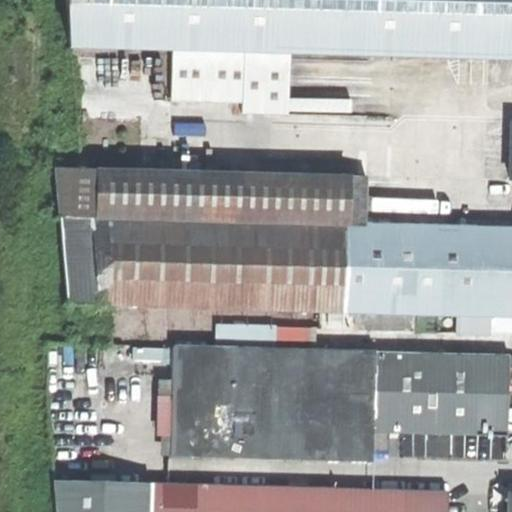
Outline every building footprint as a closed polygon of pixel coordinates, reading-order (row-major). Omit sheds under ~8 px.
[(511,0),(60,0),(64,49),(167,51),(165,104),(238,105),(238,115),(279,115),(280,55),(511,60),(511,0)] [(511,231),(365,227),(363,177),(51,170),(64,306),(511,317),(511,231)] [(224,347),(320,343),(319,324),(223,327),(224,347)] [(43,396),(50,486),(80,486),(72,379),(168,381),(169,348),(43,346),(42,375),(43,396)] [(503,436),(504,356),(169,348),(168,381),(166,458),(368,464),(368,433),(503,436)] [(80,486),(50,486),(52,511),(511,511),(511,496),(505,496),(504,511),(442,511),(443,495),(80,486)]
